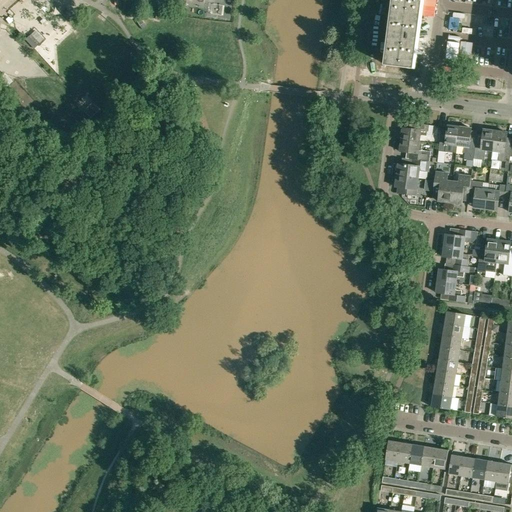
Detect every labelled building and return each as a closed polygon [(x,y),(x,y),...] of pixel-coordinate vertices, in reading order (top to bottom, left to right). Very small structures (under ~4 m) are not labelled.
[(386,0),(383,30),(392,31),(387,65),(415,69),(424,0),(386,0)] [(12,82),(4,74),(0,78),(0,92),(1,93),(12,82)] [(84,112),(91,119),(100,110),(93,103),(84,112)] [(402,135),(402,140),(419,142),(420,137),(422,135),(427,136),(428,125),(407,122),(406,128),(403,128),(403,129),(401,130),(400,133),(402,135)] [(451,145),(457,145),(460,127),(458,127),(457,125),(455,124),(453,124),(452,124),(450,126),(448,125),(446,140),(440,139),(438,151),(450,152),(451,145)] [(461,127),(460,127),(457,145),(463,146),(463,153),(465,153),(464,159),(473,160),(476,141),(471,141),(470,139),(472,128),(469,128),(468,127),(467,126),(465,125),(463,126),(461,127)] [(484,130),(483,134),(482,143),(476,143),(474,159),(484,160),(486,150),(493,151),(495,131),(493,131),(492,129),(488,128),(486,130),(484,130)] [(493,151),(492,160),(498,161),(506,162),(509,162),(510,157),(511,147),(506,146),(507,137),(507,133),(505,132),(504,130),(499,130),(498,131),(495,131),(493,151)] [(412,159),(430,161),(431,151),(421,150),(422,142),(419,142),(402,140),(401,144),(399,145),(398,148),(400,150),(400,151),(413,153),(412,159)] [(397,171),(397,175),(418,178),(419,171),(428,172),(430,161),(412,159),(411,165),(398,163),(398,164),(397,165),(396,167),(396,168),(396,170),(397,171)] [(436,172),(434,187),(433,196),(439,197),(438,201),(440,201),(441,202),(442,203),(444,203),(445,203),(446,202),(450,202),(453,182),(447,181),(448,173),(436,172)] [(395,187),(398,188),(398,193),(416,196),(418,178),(397,175),(396,179),(395,180),(394,182),(394,183),(394,185),(396,186),(395,187)] [(458,182),(453,182),(450,202),(454,203),(455,204),(456,205),(458,205),(459,205),(461,204),(462,204),(462,200),(468,200),(469,194),(469,192),(471,182),(471,176),(459,175),(458,182)] [(471,182),(469,192),(469,194),(475,194),(474,207),(485,209),(488,190),(482,189),(483,183),(471,182)] [(499,197),(505,198),(506,186),(500,185),(500,192),(488,190),(485,209),(497,210),(499,197)] [(444,245),(464,248),(464,242),(471,243),(472,231),(460,229),(460,236),(446,234),(446,236),(444,237),(443,242),(445,243),(444,245)] [(497,262),(499,240),(488,239),(487,245),(486,254),(480,253),(477,272),(486,273),(486,270),(496,271),(497,262)] [(511,276),(511,255),(510,255),(511,242),(499,240),(497,262),(505,263),(503,275),(511,276)] [(463,254),(464,248),(444,245),(444,247),(442,248),(441,253),(443,255),(443,257),(457,258),(456,265),(468,266),(469,255),(463,254)] [(438,281),(456,283),(456,278),(458,276),(464,277),(464,272),(469,273),(469,272),(475,272),(475,267),(468,266),(456,265),(454,265),(453,271),(439,269),(438,281)] [(455,288),(456,283),(438,281),(436,293),(450,294),(450,300),(465,302),(466,296),(461,295),(462,290),(456,290),(455,288)] [(491,303),(492,298),(493,295),(482,294),(481,302),(491,303)] [(447,311),(445,323),(464,326),(466,314),(447,311)] [(445,323),(443,335),(462,338),(464,326),(445,323)] [(441,347),(460,350),(462,338),(443,335),(441,347)] [(441,347),(439,359),(458,362),(460,350),(441,347)] [(511,357),(504,356),(503,368),(511,369),(511,357)] [(458,362),(439,359),(437,371),(456,374),(458,362)] [(511,381),(511,369),(503,368),(501,380),(511,381)] [(437,371),(435,382),(454,386),(456,374),(437,371)] [(511,381),(501,380),(500,392),(511,393),(511,381)] [(435,382),(433,394),(453,397),(454,386),(435,382)] [(511,393),(500,392),(498,404),(511,405),(511,393)] [(433,394),(431,406),(451,409),(453,397),(433,394)] [(511,405),(498,404),(496,416),(511,417),(511,405)] [(386,460),(398,462),(401,442),(389,440),(386,460)] [(413,444),(401,442),(398,462),(410,464),(413,444)] [(410,464),(421,466),(425,446),(413,444),(410,464)] [(437,448),(425,446),(421,466),(433,468),(437,448)] [(437,448),(433,468),(445,470),(449,450),(437,448)] [(449,474),(461,476),(464,457),(452,455),(449,474)] [(476,459),(464,457),(461,476),(473,478),(476,459)] [(476,459),(473,478),(485,480),(488,461),(476,459)] [(500,463),(488,461),(485,480),(496,482),(500,463)] [(511,465),(500,463),(496,482),(509,484),(511,465)]
